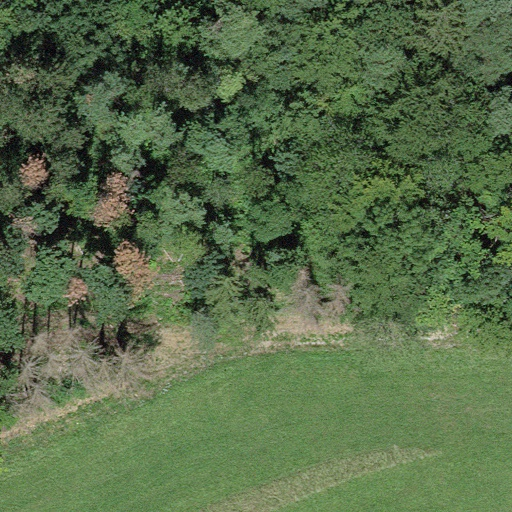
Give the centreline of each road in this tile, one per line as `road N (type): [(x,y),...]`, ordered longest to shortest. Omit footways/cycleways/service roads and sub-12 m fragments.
road 1 (track): [(0,426),(264,342),(511,349)]
road 2 (track): [(196,358),(71,340),(0,340)]
